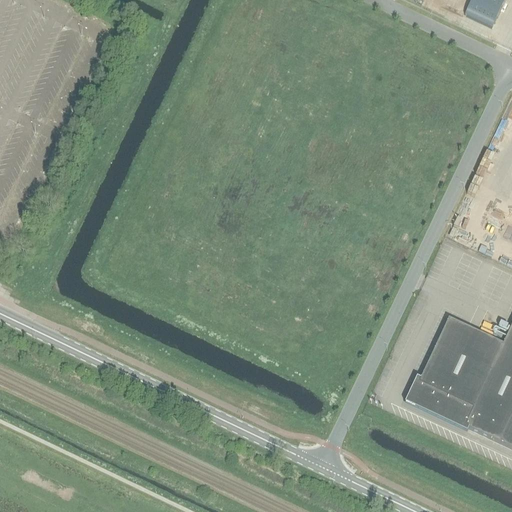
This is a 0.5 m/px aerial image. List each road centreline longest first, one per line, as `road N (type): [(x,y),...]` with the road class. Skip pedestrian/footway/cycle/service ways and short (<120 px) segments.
road 1 (unclassified): [(322,467),(510,67)]
road 2 (tertiary): [(322,467),(0,313)]
road 3 (unknown): [(0,230),(97,44),(94,28),(81,22)]
road 4 (unclassified): [(510,67),(381,0)]
